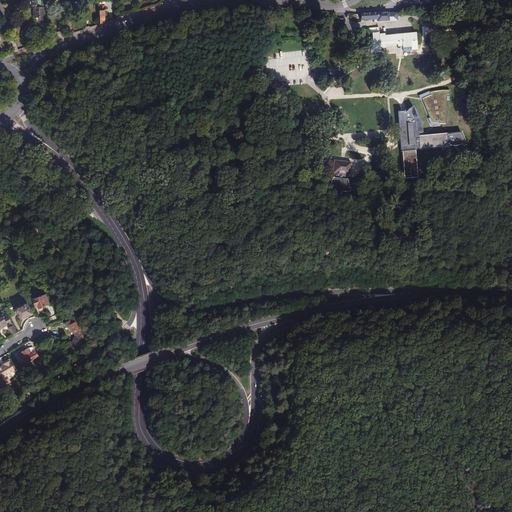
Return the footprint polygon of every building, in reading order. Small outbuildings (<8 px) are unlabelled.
[(41,8),(40,0),(29,0),(29,9),(33,8),(41,8)] [(41,8),(33,8),(33,18),(44,18),(44,14),(45,14),(45,10),(44,10),(44,8),(41,8)] [(388,13),(366,14),(360,15),(360,21),(365,21),(373,20),(373,23),(378,23),(378,22),(388,21),(396,20),(396,14),(388,14),(388,13)] [(380,27),(370,28),(371,36),(372,36),(373,42),(373,46),(370,46),(370,53),(381,52),(380,49),(385,48),(385,46),(385,45),(397,44),(397,45),(397,47),(402,47),(412,46),(412,51),(417,50),(416,33),(386,36),(386,34),(381,34),(380,27)] [(12,53),(18,51),(14,38),(6,40),(8,46),(9,45),(12,53)] [(511,72),(511,69),(510,67),(502,71),(505,76),(511,72)] [(448,98),(449,92),(443,92),(439,92),(434,93),(429,94),(430,96),(422,100),(430,119),(431,119),(433,123),(440,123),(440,124),(445,124),(446,98),(448,98)] [(404,112),(398,112),(400,134),(401,152),(402,152),(404,179),(418,177),(415,149),(447,146),(447,143),(449,143),(449,144),(451,145),(453,145),(455,145),(457,145),(458,144),(460,144),(462,144),(464,144),(465,143),(464,132),(450,134),(450,133),(422,136),(422,133),(426,132),(426,131),(425,128),(424,125),(422,122),(421,120),(419,117),(418,115),(416,112),(414,110),(412,108),(408,110),(408,112),(404,113),(404,112)] [(341,161),(334,160),(332,173),(334,173),(334,177),(333,177),(331,182),(330,187),(329,189),(334,191),(336,191),(336,194),(341,195),(342,192),(346,192),(351,191),(351,187),(350,187),(350,188),(349,188),(349,185),(348,180),(348,179),(347,179),(348,175),(349,175),(351,163),(341,161)] [(45,294),(41,296),(32,299),(35,307),(36,307),(37,309),(45,306),(49,304),(45,294)] [(14,309),(19,319),(31,313),(26,303),(14,309)] [(71,344),(79,347),(84,334),(75,321),(72,323),(70,320),(64,323),(66,327),(69,326),(75,335),(71,344)] [(17,333),(13,326),(11,327),(9,328),(13,335),(17,333)] [(39,358),(44,355),(33,343),(29,341),(24,344),(27,349),(18,354),(20,357),(24,364),(38,356),(39,358)] [(3,366),(0,367),(0,373),(2,378),(15,370),(9,361),(3,364),(4,364),(4,365),(3,366)] [(0,373),(0,383),(1,386),(0,386),(0,390),(1,393),(8,388),(2,378),(0,373)]
